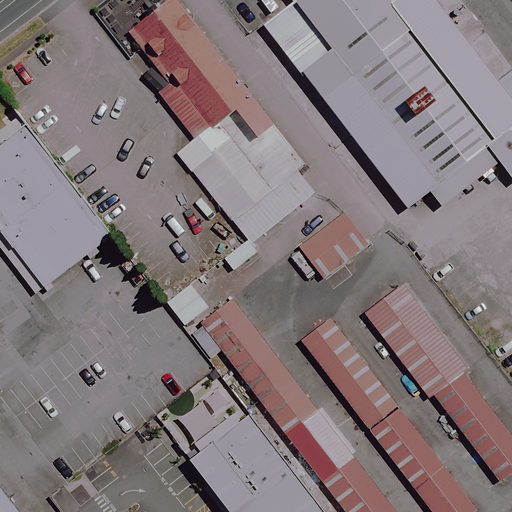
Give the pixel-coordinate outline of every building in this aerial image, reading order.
[(259,130),(163,0),(129,26),(225,155),(259,130)] [(488,88),(419,0),(293,0),(251,33),(392,213),(413,197),(426,214),(481,172),(498,193),(511,181),(511,84),(505,75),(488,88)] [(98,239),(8,124),(0,130),(0,248),(32,290),(98,239)] [(290,170),(259,130),(225,155),(223,156),(213,142),(180,167),(220,221),(290,170)] [(354,247),(331,216),(285,250),(309,281),(354,247)] [(511,466),(511,450),(389,286),(350,314),(481,489),(511,466)] [(306,415),(220,300),(187,325),(273,440),(306,415)] [(291,344),(416,511),(461,511),(320,323),(291,344)] [(376,511),(338,461),(308,483),(329,511),(376,511)] [(10,511),(0,498),(0,511),(10,511)]
